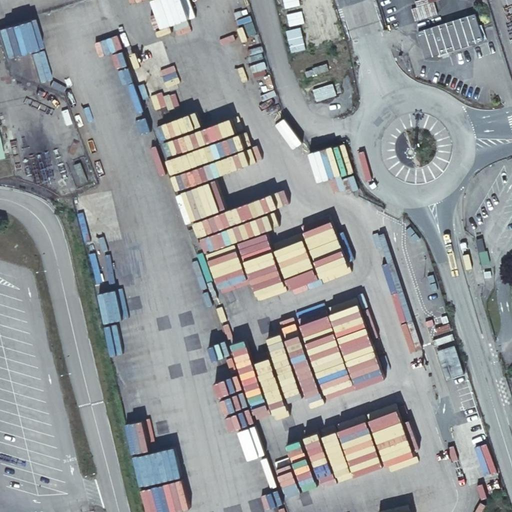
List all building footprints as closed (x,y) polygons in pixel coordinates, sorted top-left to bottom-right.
[(393,0),(380,0),(384,12),(396,8),(393,0)] [(411,0),(415,19),(443,14),(440,0),(411,0)] [(475,13),(418,31),(426,58),(483,41),(475,13)] [(287,29),(292,51),(305,48),(300,26),(287,29)] [(111,72),(128,66),(119,38),(102,44),(111,72)] [(379,299),(356,307),(367,337),(390,329),(379,299)] [(441,348),(445,375),(461,373),(457,346),(441,348)]
